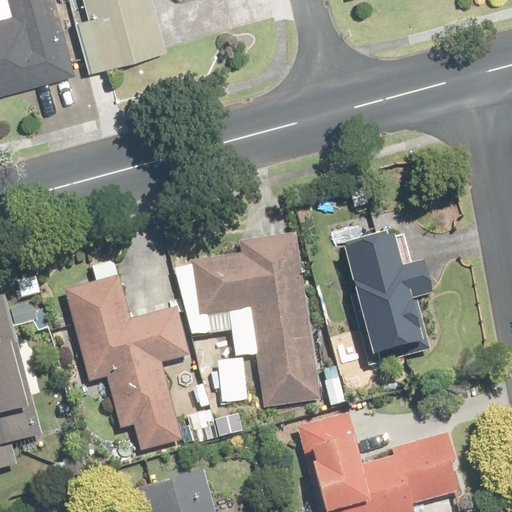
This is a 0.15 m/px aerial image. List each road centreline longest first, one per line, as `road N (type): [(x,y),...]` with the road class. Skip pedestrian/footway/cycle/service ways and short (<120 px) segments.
road 1 (tertiary): [(338,110),(0,199)]
road 2 (residential): [(470,75),(511,255)]
road 3 (tertiary): [(470,75),(338,110)]
